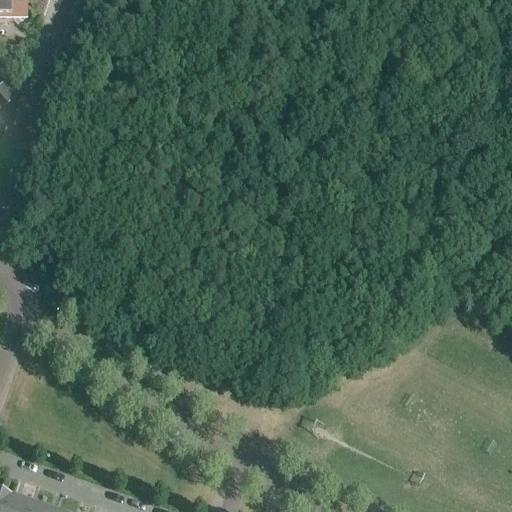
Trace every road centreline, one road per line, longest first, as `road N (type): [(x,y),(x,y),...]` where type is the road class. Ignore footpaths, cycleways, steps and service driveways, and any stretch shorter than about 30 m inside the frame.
road 1 (residential): [(247,467),(133,398),(22,312)]
road 2 (residential): [(0,241),(82,0)]
road 3 (residential): [(138,511),(0,455)]
